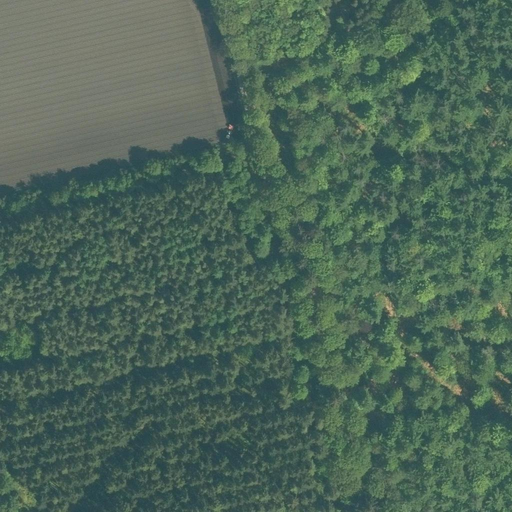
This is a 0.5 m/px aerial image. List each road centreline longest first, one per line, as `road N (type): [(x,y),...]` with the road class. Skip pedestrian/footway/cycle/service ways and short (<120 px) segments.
road 1 (track): [(347,511),(220,0)]
road 2 (track): [(0,393),(298,325)]
